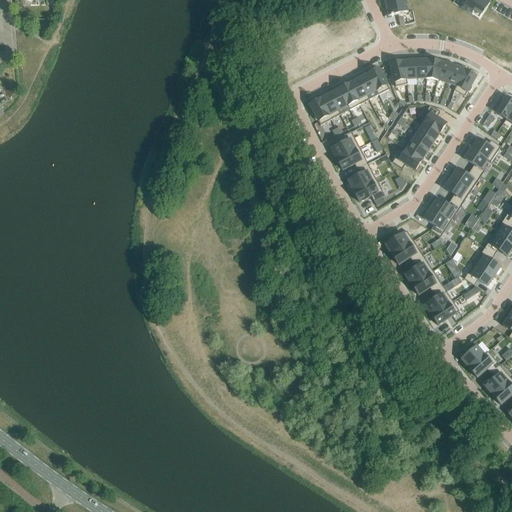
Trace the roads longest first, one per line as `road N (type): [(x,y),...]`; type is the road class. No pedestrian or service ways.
road 1 (residential): [(362,234),(295,97),(390,45)]
road 2 (residential): [(362,234),(413,204),(501,75)]
road 3 (residential): [(438,349),(362,234)]
road 4 (tertiary): [(103,511),(0,437)]
